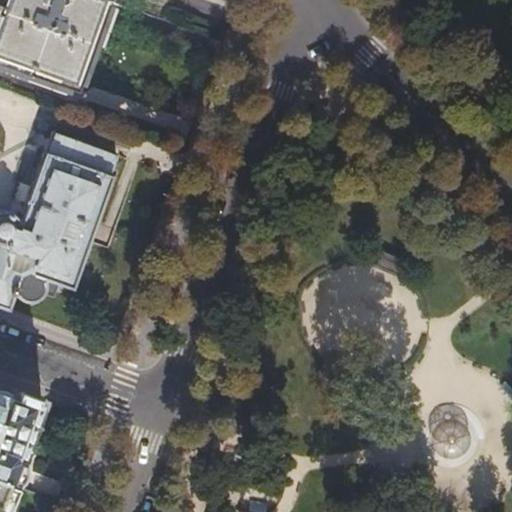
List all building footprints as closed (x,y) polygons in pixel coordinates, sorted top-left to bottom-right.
[(83,52),(102,0),(0,0),(0,60),(71,86),(83,52)] [(19,223),(17,224),(16,222),(13,218),(7,214),(0,213),(0,307),(6,309),(11,297),(13,298),(18,302),(24,304),(31,303),(36,299),(39,293),(40,287),(41,283),(68,292),(91,228),(110,177),(108,176),(115,156),(100,151),(100,150),(98,149),(97,150),(70,141),(70,140),(67,138),(66,139),(56,136),(55,135),(52,133),(51,136),(52,137),(45,154),(44,153),(26,203),(27,204),(21,220),(20,220),(19,223)] [(0,480),(11,484),(25,445),(41,400),(0,385),(0,480)] [(448,419),(442,420),(437,424),(433,429),(431,435),(431,441),(434,447),(438,452),(443,456),(449,457),(456,456),(461,453),(466,449),(469,443),(469,437),(468,431),(465,425),(460,421),(454,419),(448,419)] [(0,511),(1,511),(11,484),(0,480),(0,511)]
